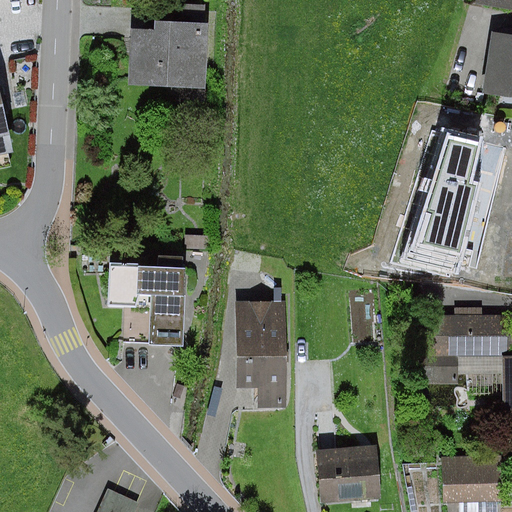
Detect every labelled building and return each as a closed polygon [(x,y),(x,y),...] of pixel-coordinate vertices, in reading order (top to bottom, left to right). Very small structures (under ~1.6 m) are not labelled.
[(177,98),(197,98),(197,28),(119,28),(118,85),(177,85),(177,98)] [(511,90),(511,32),(498,31),(490,87),(511,90)] [(486,141),(440,129),(403,258),(459,270),(486,141)] [(137,265),(109,265),(109,304),(136,304),(140,294),(136,294),(137,265)] [(182,267),(137,265),(136,294),(140,294),(151,294),(150,343),(182,344),(184,294),(181,294),(182,267)] [(292,415),(292,309),(237,309),(237,392),(263,391),(263,415),(292,415)] [(503,356),(511,355),(511,315),(451,317),(451,343),(413,345),(414,384),(464,383),(464,368),(503,367),(503,356)] [(511,355),(503,356),(503,367),(505,408),(511,408),(511,355)] [(376,497),(375,456),(318,458),(319,499),(376,497)] [(500,504),(498,463),(440,464),(442,505),(500,504)] [(108,489),(97,511),(135,511),(140,504),(108,489)]
